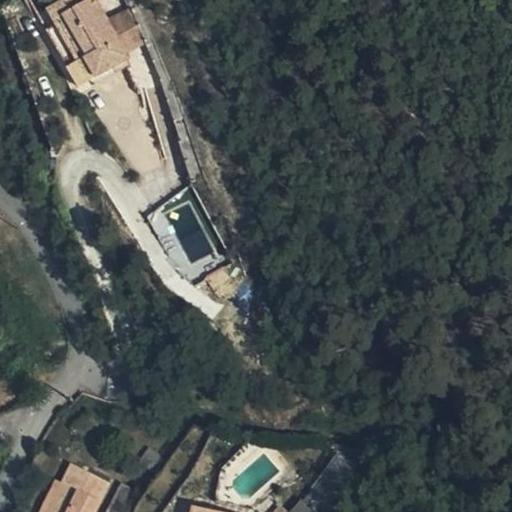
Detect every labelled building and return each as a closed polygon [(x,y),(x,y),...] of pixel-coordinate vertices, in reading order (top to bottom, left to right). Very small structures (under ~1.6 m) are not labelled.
[(72,86),(88,76),(78,46),(52,0),(50,0),(26,9),(37,30),(72,86)] [(52,0),(78,46),(88,76),(110,63),(72,0),(52,0)] [(59,92),(72,86),(37,30),(26,36),(59,92)] [(179,270),(215,254),(188,195),(152,211),(179,270)] [(137,464),(160,472),(168,454),(146,445),(137,464)] [(336,449),(297,511),(292,511),(278,503),(272,511),(302,511),(304,509),(309,511),(327,511),(358,462),(336,449)] [(68,462),(54,492),(45,511),(90,511),(104,479),(68,462)] [(106,511),(117,511),(130,486),(118,480),(106,511)] [(45,511),(54,492),(44,486),(33,511),(45,511)] [(187,511),(191,494),(182,490),(177,511),(187,511)] [(231,511),(233,503),(191,494),(187,511),(231,511)]
